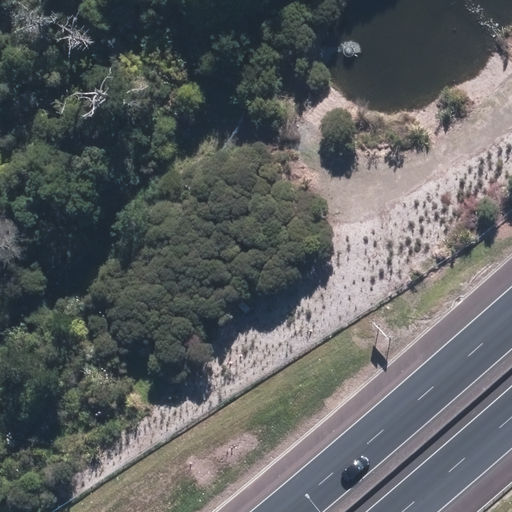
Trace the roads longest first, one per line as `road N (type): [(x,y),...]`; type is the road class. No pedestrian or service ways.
road 1 (motorway): [(283,511),(511,315)]
road 2 (motorway): [(511,417),(399,511)]
